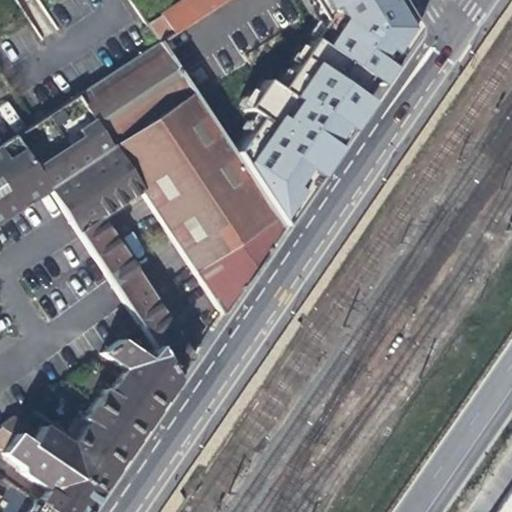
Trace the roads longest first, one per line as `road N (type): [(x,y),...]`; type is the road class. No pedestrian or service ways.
road 1 (tertiary): [(116,511),(444,36)]
road 2 (tertiary): [(419,511),(511,378)]
